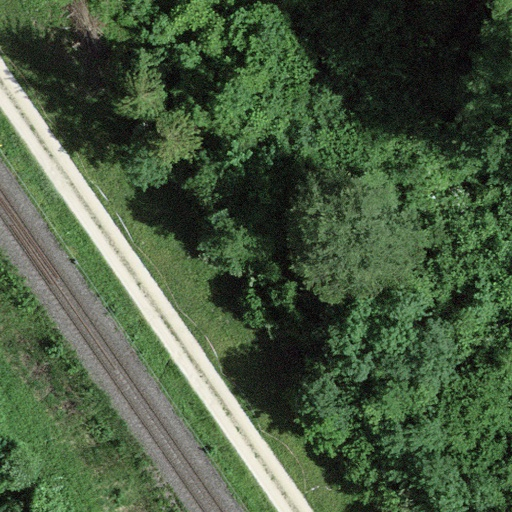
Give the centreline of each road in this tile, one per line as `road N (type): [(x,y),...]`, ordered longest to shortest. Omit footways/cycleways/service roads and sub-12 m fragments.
road 1 (track): [(304,511),(0,68)]
road 2 (track): [(102,511),(0,363)]
